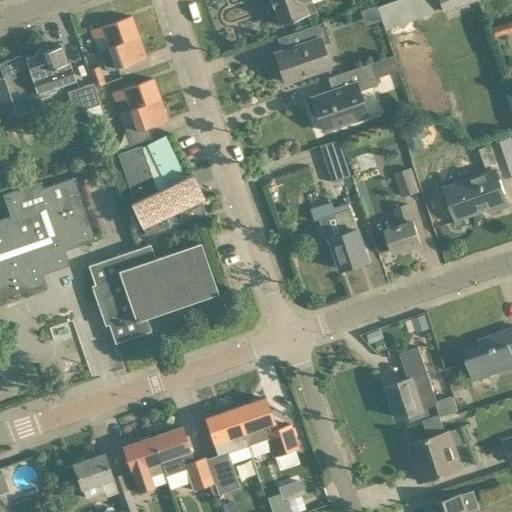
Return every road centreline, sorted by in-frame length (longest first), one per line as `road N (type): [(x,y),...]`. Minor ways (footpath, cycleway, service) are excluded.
road 1 (residential): [(289,336),(168,0)]
road 2 (residential): [(0,433),(289,336)]
road 3 (residential): [(289,336),(511,260)]
road 4 (residential): [(351,511),(289,336)]
